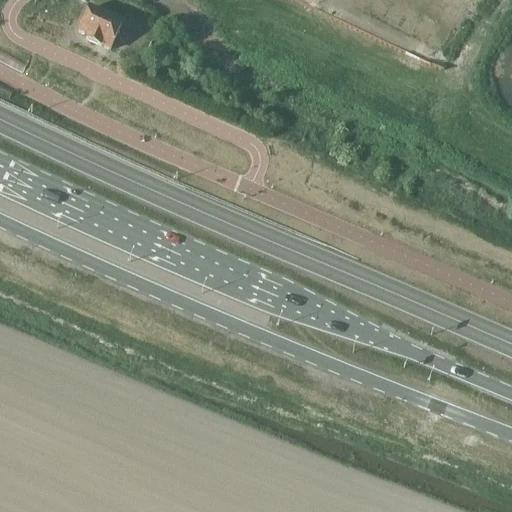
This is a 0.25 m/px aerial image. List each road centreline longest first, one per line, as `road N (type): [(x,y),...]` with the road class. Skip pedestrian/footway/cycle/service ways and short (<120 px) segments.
road 1 (secondary): [(511,394),(0,172)]
road 2 (secondary): [(0,216),(266,340),(511,435)]
